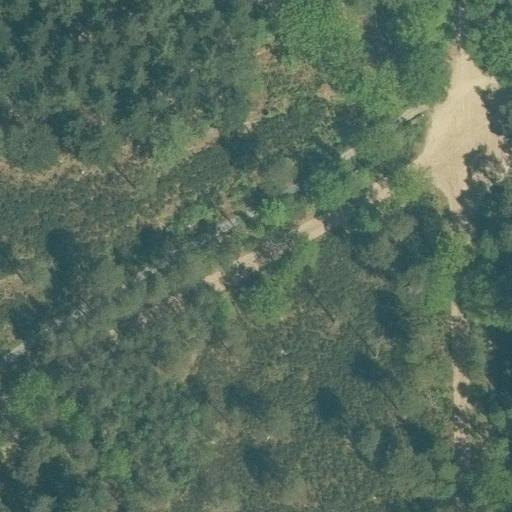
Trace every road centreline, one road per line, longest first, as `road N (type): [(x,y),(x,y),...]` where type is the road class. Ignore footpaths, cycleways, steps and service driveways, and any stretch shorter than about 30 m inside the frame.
road 1 (track): [(463,139),(0,408)]
road 2 (track): [(466,511),(463,139)]
road 3 (track): [(463,139),(417,94),(255,0)]
road 4 (track): [(463,139),(460,0)]
